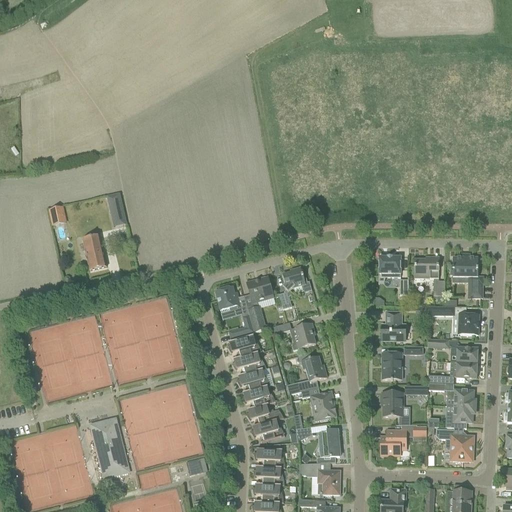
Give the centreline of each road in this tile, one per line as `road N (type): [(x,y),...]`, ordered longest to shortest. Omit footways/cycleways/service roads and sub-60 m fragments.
road 1 (unclassified): [(339,247),(499,248),(488,481)]
road 2 (unclassified): [(240,511),(242,442),(205,285),(339,247)]
road 3 (unclassified): [(360,478),(339,247)]
road 4 (residential): [(0,309),(200,268)]
road 5 (unclassified): [(360,478),(488,481)]
